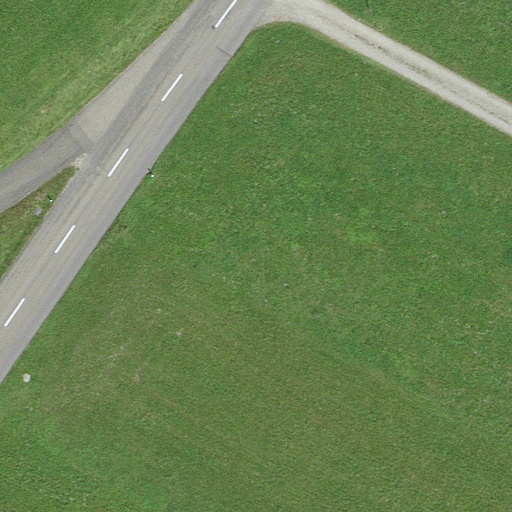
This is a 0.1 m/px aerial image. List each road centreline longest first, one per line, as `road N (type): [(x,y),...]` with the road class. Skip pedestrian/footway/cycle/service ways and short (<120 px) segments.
road 1 (tertiary): [(179,70),(0,331)]
road 2 (track): [(285,0),(511,121)]
road 3 (residential): [(179,70),(0,192)]
